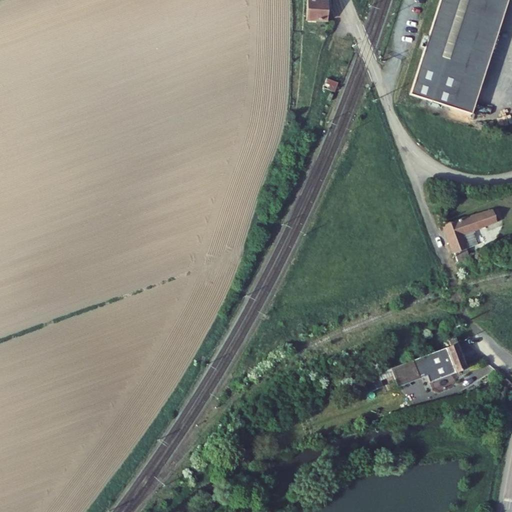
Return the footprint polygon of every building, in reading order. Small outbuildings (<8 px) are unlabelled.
[(306,0),(306,20),(327,21),(327,0),(306,0)] [(470,113),(508,0),(440,0),(428,38),(424,37),(421,46),(425,47),(409,93),(440,103),(470,113)] [(338,82),(327,79),(323,88),(335,92),(338,82)] [(492,210),(444,224),(454,254),(465,251),(464,246),(466,245),(463,234),(496,223),(492,210)] [(465,369),(455,344),(451,346),(413,360),(419,375),(434,369),(432,364),(437,362),(443,377),(465,369)]
